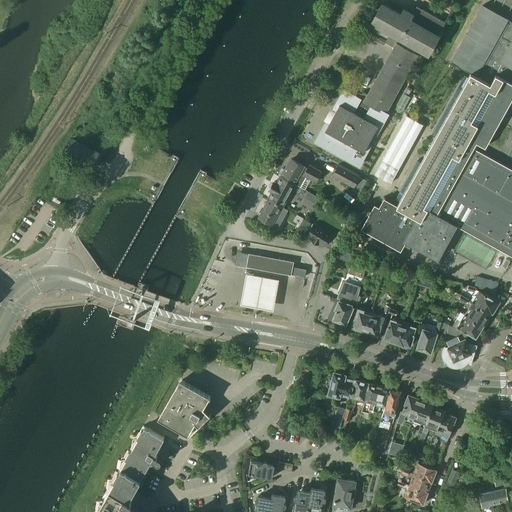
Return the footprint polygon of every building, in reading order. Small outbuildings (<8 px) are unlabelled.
[(326,121),(315,141),(333,151),(334,149),(342,154),(341,155),(359,165),(370,145),(367,144),(374,132),(376,133),(387,113),(385,112),(397,90),(398,90),(417,54),(415,54),(418,48),(427,53),(428,54),(438,35),(438,34),(444,22),(422,10),(419,14),(413,13),(412,14),(403,9),(400,14),(381,3),(371,22),(390,33),(385,42),(393,46),(381,69),(378,74),(367,94),(363,91),(359,98),(344,90),(333,109),(335,111),(329,123),(326,121)] [(511,169),(475,150),(511,83),(511,22),(482,5),(450,62),(470,73),(467,77),(464,75),(431,134),(435,136),(420,162),(416,160),(394,199),(398,201),(395,206),(383,199),(378,208),(374,206),(362,228),(400,249),(405,240),(437,258),(456,225),(511,256),(511,169)] [(307,129),(315,132),(321,117),(313,114),(307,129)] [(407,116),(374,174),(391,183),(423,125),(407,116)] [(100,155),(71,139),(64,152),(93,168),(100,155)] [(315,182),(317,177),(321,171),(309,164),(307,167),(291,159),(281,176),(280,176),(294,184),(300,187),(306,177),(315,182)] [(338,165),(333,176),(354,187),(352,189),(358,192),(365,180),(338,165)] [(268,198),(281,206),(294,184),(280,176),(276,183),(274,181),(269,190),(271,192),(268,198)] [(281,207),(281,206),(268,198),(267,199),(268,199),(258,217),(271,224),(280,206),(281,207)] [(301,238),(310,222),(304,218),(295,234),(301,238)] [(331,234),(314,224),(307,236),(312,239),(312,240),(318,244),(319,243),(324,246),(331,234)] [(346,252),(337,250),(335,258),(344,261),(346,252)] [(247,266),(246,267),(291,275),(292,275),(292,274),(298,275),(305,277),(306,269),(292,266),(293,262),(294,262),(294,261),(293,261),(249,253),(249,254),(250,254),(248,260),(247,266)] [(278,277),(245,271),(245,276),(242,287),(240,301),(240,303),(272,309),(273,307),(275,294),(277,282),(278,277)] [(420,272),(418,280),(431,284),(434,276),(420,272)] [(477,276),(475,286),(496,291),(498,281),(477,276)] [(356,301),(358,294),(360,286),(359,286),(359,287),(343,281),(338,294),(341,295),(335,308),(337,309),(333,318),(335,319),(334,320),(339,322),(340,321),(345,324),(353,304),(354,300),(356,301)] [(472,301),(472,302),(490,313),(491,311),(493,311),(498,302),(485,294),(484,294),(479,291),(478,291),(476,296),(477,297),(474,303),(472,301)] [(466,304),(469,300),(461,295),(459,299),(466,304)] [(490,313),(472,302),(468,308),(466,307),(462,313),(466,316),(483,326),(486,322),(486,320),(490,313)] [(364,332),(370,313),(364,311),(364,309),(357,307),(354,316),(355,317),(352,327),(359,329),(360,331),(364,332)] [(377,315),(370,313),(364,332),(369,334),(370,332),(377,335),(380,325),(381,325),(384,316),(377,314),(377,315)] [(480,331),(483,326),(466,316),(462,322),(457,319),(452,327),(445,322),(442,331),(457,336),(446,341),(449,346),(447,346),(448,347),(445,348),(444,350),(444,351),(443,352),(443,354),(443,355),(443,356),(443,358),(444,359),(444,360),(445,362),(446,363),(447,364),(448,365),(449,365),(450,366),(451,367),(453,367),(454,367),(455,368),(457,368),(458,367),(459,367),(461,367),(462,366),(463,365),(464,365),(465,364),(466,363),(467,362),(468,361),(471,362),(471,364),(477,345),(465,342),(465,341),(470,334),(475,337),(478,332),(480,331)] [(397,342),(403,323),(396,321),(396,320),(390,318),(387,328),(384,337),(391,340),(392,341),(397,342)] [(442,331),(445,322),(438,320),(436,327),(425,323),(423,329),(417,347),(419,348),(419,350),(423,351),(424,350),(430,352),(437,330),(442,331)] [(409,325),(403,323),(397,342),(401,344),(403,343),(409,345),(412,336),(413,336),(416,327),(410,324),(409,325)] [(340,396),(345,375),(344,375),(342,372),(338,371),(335,372),(334,373),(332,379),(330,378),(327,380),(326,384),(327,387),(330,388),(328,394),(339,397),(340,396)] [(363,403),(369,383),(355,379),(350,399),(349,399),(346,412),(344,419),(349,420),(352,410),(355,407),(356,401),(363,403)] [(198,426),(210,414),(210,413),(209,414),(203,408),(209,398),(210,398),(210,396),(181,380),(181,382),(182,382),(162,417),(162,418),(161,417),(160,419),(189,435),(190,434),(189,433),(195,422),(198,425),(198,426)] [(371,415),(380,385),(376,384),(376,383),(371,382),(371,383),(369,383),(363,403),(364,400),(370,402),(368,410),(369,410),(368,414),(371,415)] [(385,406),(390,390),(390,388),(389,388),(389,387),(384,385),(383,386),(380,385),(371,415),(375,416),(376,412),(377,412),(379,404),(385,406)] [(392,424),(401,392),(397,391),(390,390),(385,406),(381,421),(392,424)] [(415,416),(422,399),(417,397),(415,398),(409,395),(402,412),(415,416)] [(432,406),(433,407),(433,405),(427,402),(426,400),(422,399),(415,416),(413,420),(421,423),(422,422),(426,423),(432,406)] [(444,413),(445,411),(443,410),(442,409),(439,408),(437,408),(433,407),(432,406),(426,423),(423,429),(420,438),(425,439),(429,427),(436,430),(437,430),(444,413)] [(341,427),(344,419),(346,412),(339,410),(334,425),(341,427)] [(454,417),(444,413),(437,430),(436,430),(436,432),(442,435),(440,440),(447,443),(454,425),(453,424),(455,418),(454,417)] [(284,421),(279,418),(276,422),(281,426),(284,421)] [(134,511),(133,511),(130,510),(130,507),(131,508),(132,508),(133,508),(134,508),(134,507),(135,507),(135,506),(135,505),(135,504),(135,503),(134,502),(133,502),(132,502),(131,502),(130,497),(134,490),(135,489),(136,488),(138,488),(139,487),(140,486),(142,484),(143,483),(144,482),(144,480),(145,479),(145,477),(146,475),(146,474),(146,472),(146,470),(146,469),(150,462),(155,460),(155,461),(156,462),(157,462),(157,463),(158,463),(159,463),(160,462),(161,460),(161,459),(161,458),(160,457),(159,457),(158,456),(157,456),(156,451),(164,437),(143,425),(101,499),(102,500),(96,510),(97,511),(200,511),(199,511),(199,510),(198,510),(197,510),(196,510),(195,511),(194,511),(134,511)] [(251,460),(249,473),(271,477),(274,464),(268,463),(268,462),(267,461),(267,460),(266,460),(265,460),(264,460),(264,461),(263,461),(263,462),(251,460)] [(292,470),(293,464),(278,461),(277,468),(292,470)] [(432,481),(436,469),(418,463),(413,474),(432,481)] [(453,469),(448,479),(455,482),(460,472),(453,469)] [(428,493),(432,481),(413,474),(409,486),(428,493)] [(351,508),(355,481),(338,478),(333,505),(351,508)] [(423,504),(428,493),(409,486),(405,497),(423,504)] [(311,487),(311,492),(307,511),(308,511),(316,511),(320,511),(323,500),(323,501),(324,500),(325,500),(326,499),(326,498),(326,497),(325,496),(324,496),(325,490),(311,487)] [(507,501),(505,488),(480,493),(482,505),(507,501)] [(307,511),(311,492),(298,489),(297,495),(296,495),(295,495),(295,496),(294,496),(294,497),(294,498),(294,499),(295,499),(295,500),(296,500),(294,511),(307,511)] [(272,494),(271,498),(268,511),(282,511),(283,507),(284,507),(285,507),(285,506),(286,506),(286,505),(286,504),(286,503),(285,502),(284,502),(285,496),(272,494)] [(268,511),(271,498),(259,496),(258,502),(257,501),(256,501),(256,502),(255,502),(255,503),(254,504),(255,505),(255,506),(256,506),(257,506),(255,511),(268,511)]
